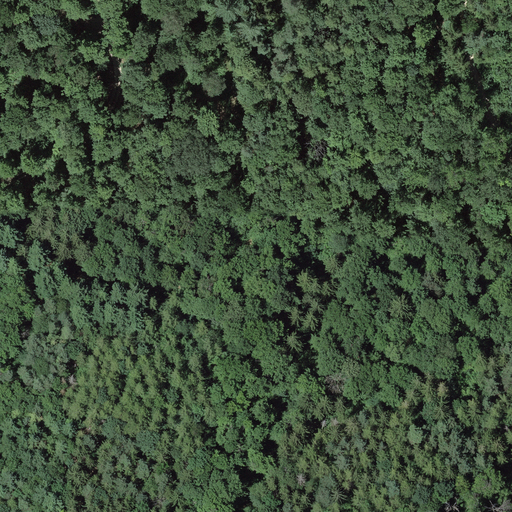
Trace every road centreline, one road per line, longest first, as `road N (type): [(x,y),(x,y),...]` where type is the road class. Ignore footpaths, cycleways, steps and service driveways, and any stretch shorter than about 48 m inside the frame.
road 1 (track): [(0,192),(91,131),(109,112),(119,81),(115,51),(98,22),(51,0)]
road 2 (track): [(464,0),(470,60),(511,162)]
